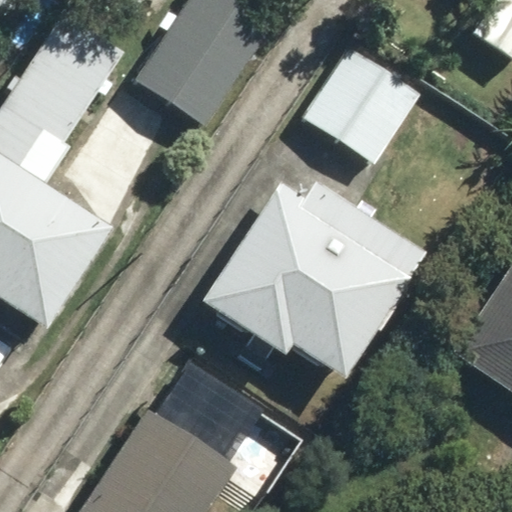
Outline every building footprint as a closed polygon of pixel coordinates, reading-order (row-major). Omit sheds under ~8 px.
[(110,0),(158,30),(176,0),(110,0)] [(209,0),(182,0),(123,93),(194,138),(262,33),(209,0)] [(511,0),(485,0),(489,2),(460,45),(502,73),(511,57),(511,0)] [(0,101),(0,332),(23,348),(96,244),(30,199),(55,162),(48,157),(111,66),(53,26),(0,101)] [(340,60),(294,129),(363,175),(410,106),(340,60)] [(269,194),(184,316),(266,373),(275,362),(326,395),(411,268),(301,194),(292,210),(269,194)] [(511,256),(438,362),(511,412),(511,256)] [(180,453),(135,422),(74,511),(202,511),(223,482),(180,453)]
